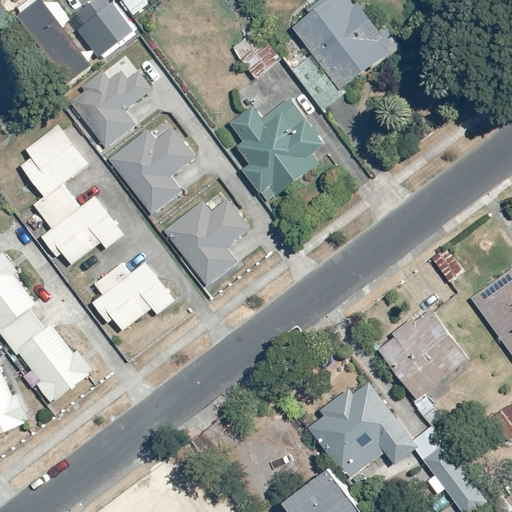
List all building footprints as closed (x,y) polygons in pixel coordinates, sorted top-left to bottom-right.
[(0,2),(2,0),(0,0),(0,25),(11,16),(0,2)] [(99,57),(138,29),(131,18),(129,20),(116,1),(113,3),(110,0),(94,0),(76,14),(84,26),(79,29),(99,57)] [(345,90),(398,49),(365,6),(362,9),(355,0),(316,0),(309,6),(315,14),(297,28),(315,51),(292,69),(323,110),(347,92),(345,90)] [(280,60),(256,28),(233,45),(258,78),(280,60)] [(107,146),(138,123),(127,109),(155,88),(129,55),(72,98),(107,146)] [(245,167),(271,201),(326,163),(318,153),(331,144),(313,117),(307,121),(289,94),(263,111),(255,101),(230,118),(245,139),(237,145),(250,164),(245,167)] [(198,157),(167,116),(112,158),(154,214),(184,191),(173,176),(198,157)] [(92,163),(62,123),(25,151),(28,154),(21,160),(47,195),(36,203),(55,229),(46,236),(62,257),(68,253),(76,264),(105,242),(110,248),(128,234),(98,194),(82,207),(65,184),(92,163)] [(253,228),(230,198),(214,210),(205,199),(167,229),(211,285),(240,262),(229,247),(253,228)] [(453,247),(435,260),(452,286),(471,273),(453,247)] [(0,325),(21,355),(24,353),(43,379),(40,381),(55,402),(58,400),(98,373),(82,351),(77,354),(51,318),(44,324),(32,308),(40,302),(3,252),(0,254),(0,325)] [(132,274),(122,261),(96,280),(107,295),(97,302),(112,323),(119,318),(127,330),(157,308),(162,314),(179,301),(149,261),(132,274)] [(511,270),(474,297),(511,349),(511,270)] [(473,357),(438,312),(417,328),(412,321),(380,345),(420,397),(473,357)] [(0,437),(35,422),(23,394),(15,397),(0,363),(0,437)] [(396,468),(423,448),(416,438),(374,382),(311,429),(348,480),(384,453),(396,468)] [(416,438),(471,511),(473,511),(489,500),(433,425),(416,438)] [(362,511),(367,509),(336,468),(291,501),(299,511),(362,511)]
